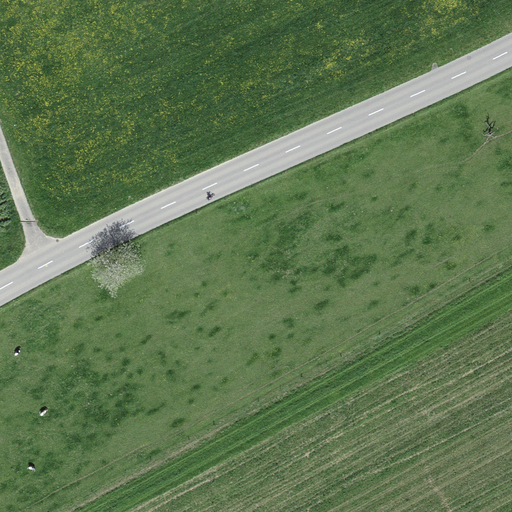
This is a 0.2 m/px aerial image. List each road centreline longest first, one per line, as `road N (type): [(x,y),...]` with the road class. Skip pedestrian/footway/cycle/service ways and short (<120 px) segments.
road 1 (secondary): [(0,290),(511,48)]
road 2 (track): [(0,139),(43,266)]
